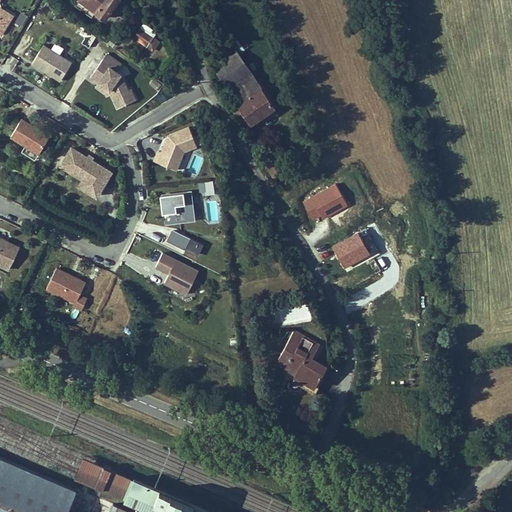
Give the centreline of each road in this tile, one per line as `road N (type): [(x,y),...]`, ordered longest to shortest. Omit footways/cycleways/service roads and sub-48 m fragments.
road 1 (unclassified): [(333,482),(361,391),(359,322),(307,229),(209,88)]
road 2 (secondary): [(333,482),(0,334)]
road 3 (residential): [(0,205),(94,251),(112,250),(134,203),(120,137)]
road 4 (residential): [(0,72),(100,136),(120,137)]
